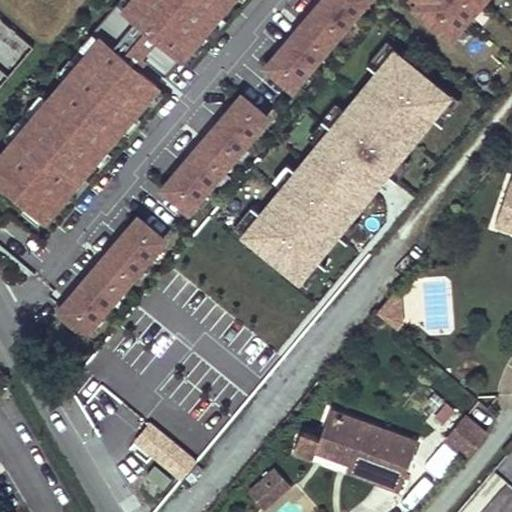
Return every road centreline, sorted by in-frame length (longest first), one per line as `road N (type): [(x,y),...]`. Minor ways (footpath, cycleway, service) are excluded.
road 1 (unclassified): [(0,309),(113,511)]
road 2 (track): [(511,99),(400,234)]
